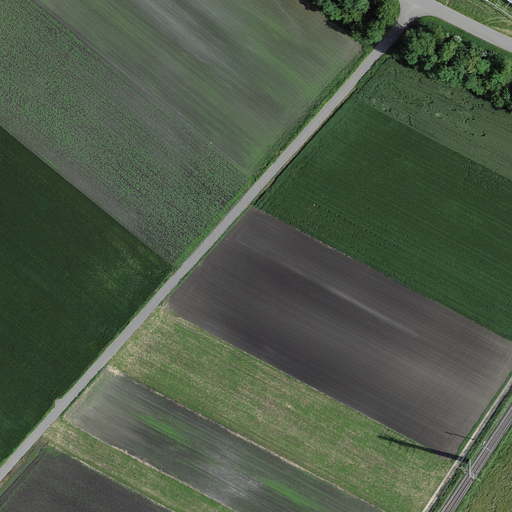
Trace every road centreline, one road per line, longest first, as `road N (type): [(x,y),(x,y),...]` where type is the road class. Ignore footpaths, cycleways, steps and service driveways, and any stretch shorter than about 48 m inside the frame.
road 1 (track): [(418,0),(0,480)]
road 2 (track): [(426,511),(511,378)]
